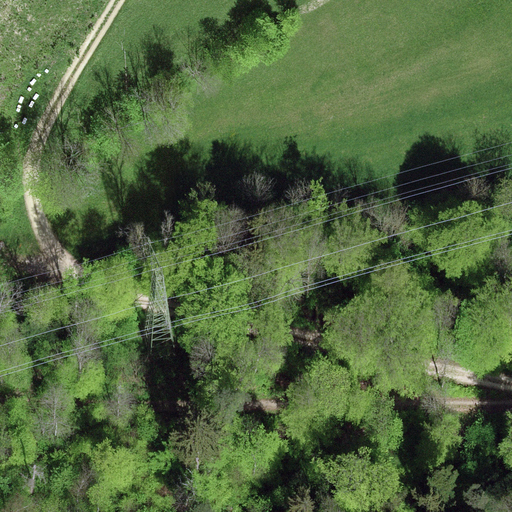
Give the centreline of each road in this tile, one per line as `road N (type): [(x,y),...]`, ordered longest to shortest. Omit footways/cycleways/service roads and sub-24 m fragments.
road 1 (track): [(116,0),(44,118),(30,160),(31,210),(54,257),(87,281),(191,313),(511,381)]
road 2 (track): [(511,404),(217,403)]
road 3 (track): [(217,403),(154,431),(0,475)]
road 4 (track): [(0,405),(217,403)]
